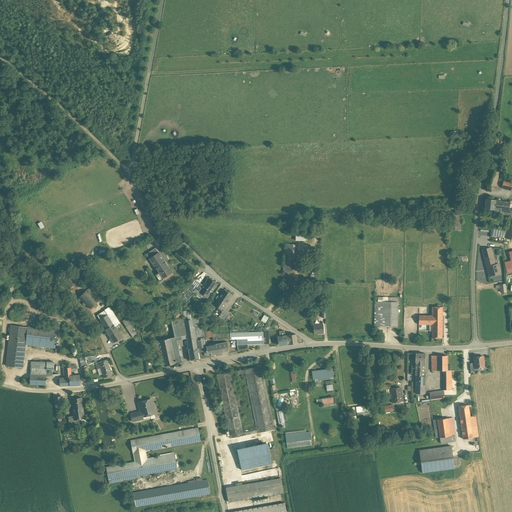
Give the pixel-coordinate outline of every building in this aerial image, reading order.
[(499,172),(489,169),(485,184),(496,187),(497,182),(499,172)] [(511,185),(511,182),(503,180),(502,183),(501,188),(511,190),(511,185)] [(495,200),(486,199),(485,208),(494,209),(495,200)] [(510,202),(495,200),(494,209),(500,210),(500,214),(511,215),(511,209),(510,209),(510,208),(509,208),(510,202)] [(154,211),(152,212),(155,220),(154,220),(157,228),(161,227),(154,211)] [(461,214),(449,214),(449,230),(460,230),(461,214)] [(306,231),(296,231),(296,240),(306,241),(306,231)] [(294,244),(285,243),(283,272),(292,272),(294,244)] [(155,248),(147,254),(149,258),(158,252),(155,248)] [(490,248),(482,250),(487,267),(494,265),(494,264),(495,263),(495,262),(494,262),(490,248)] [(158,252),(149,258),(154,264),(162,258),(158,252)] [(162,258),(154,264),(159,272),(163,278),(163,277),(172,271),(163,258),(163,259),(162,258)] [(494,265),(487,267),(489,276),(500,273),(498,264),(494,265)] [(75,272),(64,281),(70,288),(81,278),(75,272)] [(159,272),(150,278),(154,285),(164,278),(163,277),(163,278),(159,272)] [(216,284),(208,278),(203,286),(200,284),(196,290),(203,295),(200,298),(204,301),(206,297),(207,298),(216,284)] [(194,280),(188,288),(193,292),(195,289),(196,290),(200,284),(194,280)] [(100,299),(90,287),(87,290),(98,302),(100,299)] [(193,292),(188,288),(183,295),(186,301),(194,292),(193,292)] [(231,294),(224,289),(214,304),(222,309),(231,294)] [(98,302),(87,290),(79,297),(90,309),(98,302)] [(374,326),(397,327),(397,302),(387,302),(374,301),(374,326)] [(120,324),(110,307),(97,314),(97,315),(100,319),(99,319),(109,335),(117,329),(122,327),(120,324)] [(432,329),(442,329),(442,307),(432,307),(432,315),(432,324),(432,329)] [(22,318),(22,315),(22,312),(20,310),(18,309),(15,308),(13,309),(11,310),(9,313),(9,315),(9,318),(11,320),(13,321),(16,322),(18,321),(20,320),(22,318)] [(230,313),(224,309),(219,316),(225,320),(230,313)] [(432,315),(419,315),(418,324),(429,324),(432,324),(432,315)] [(184,320),(183,320),(184,324),(186,335),(188,349),(206,346),(204,338),(203,332),(203,330),(200,317),(184,320)] [(137,334),(127,318),(122,321),(133,337),(137,334)] [(183,318),(171,320),(172,322),(164,323),(165,331),(151,334),(152,342),(176,337),(174,326),(184,324),(183,320),(184,320),(183,318)] [(184,324),(174,326),(176,337),(186,335),(184,324)] [(323,324),(313,325),(314,334),(323,333),(323,324)] [(27,327),(11,325),(6,366),(22,368),(25,344),(27,327)] [(57,331),(27,327),(25,344),(55,348),(57,331)] [(117,329),(109,335),(113,342),(122,337),(117,329)] [(442,329),(432,329),(432,331),(432,338),(442,338),(442,329)] [(263,332),(230,334),(230,339),(237,339),(237,344),(247,344),(260,343),(260,342),(263,342),(263,332)] [(295,334),(287,335),(287,333),(284,333),(279,334),(280,336),(278,336),(279,345),(288,344),(297,343),(295,334)] [(176,337),(152,342),(158,367),(181,362),(176,337)] [(188,349),(190,361),(200,359),(210,357),(210,355),(214,354),(216,355),(217,355),(223,354),(222,353),(229,351),(227,342),(206,346),(188,349)] [(425,353),(415,353),(414,376),(416,376),(424,376),(425,376),(426,376),(426,373),(424,373),(425,353)] [(95,355),(87,356),(89,364),(97,361),(95,355)] [(447,355),(436,356),(436,371),(443,371),(447,370),(447,355)] [(482,356),(474,357),(474,363),(475,368),(484,367),(483,364),(484,363),(484,362),(483,361),(482,356)] [(112,375),(107,359),(96,363),(97,369),(101,368),(104,378),(112,375)] [(53,362),(31,361),(30,369),(45,369),(53,370),(53,362)] [(261,366),(244,369),(245,373),(257,430),(273,427),(272,421),(261,366)] [(63,376),(65,376),(65,377),(59,378),(60,386),(70,385),(70,379),(72,378),(71,375),(71,371),(71,367),(63,368),(63,376)] [(447,370),(443,371),(443,390),(451,390),(451,370),(447,370)] [(217,374),(226,420),(239,417),(237,407),(236,400),(231,375),(230,372),(217,374)] [(30,374),(30,384),(46,385),(46,376),(46,375),(30,374)] [(79,375),(71,375),(72,378),(70,379),(70,385),(80,385),(79,375)] [(424,376),(416,376),(415,393),(424,394),(425,376),(424,376)] [(400,387),(390,389),(392,402),(403,401),(400,387)] [(444,390),(429,392),(431,400),(444,398),(444,390)] [(62,396),(54,397),(55,404),(63,403),(62,396)] [(81,397),(72,399),(74,409),(82,407),(83,407),(81,397)] [(147,400),(138,402),(140,411),(137,412),(139,420),(142,419),(142,416),(150,415),(150,413),(154,411),(151,399),(147,401),(147,400)] [(468,405),(458,406),(459,415),(469,414),(468,405)] [(82,407),(74,409),(73,409),(74,416),(78,415),(78,419),(80,419),(80,415),(83,415),(82,407)] [(137,412),(131,414),(132,421),(139,420),(137,412)] [(469,414),(459,415),(463,439),(478,437),(475,416),(470,416),(469,414)] [(74,416),(68,417),(70,427),(79,425),(78,419),(78,415),(74,416)] [(243,433),(239,417),(226,420),(230,438),(243,436),(243,433)] [(447,418),(437,420),(440,437),(449,436),(447,418)] [(198,428),(134,440),(136,448),(137,451),(145,450),(145,451),(200,441),(198,428)] [(306,429),(285,432),(287,448),(313,444),(311,431),(307,432),(306,429)] [(449,436),(440,437),(440,443),(455,441),(454,435),(449,436)] [(268,444),(237,450),(241,470),(272,463),(268,444)] [(451,446),(419,450),(422,473),(455,468),(451,446)] [(145,450),(137,451),(136,448),(132,448),(135,462),(147,460),(147,458),(145,451),(145,450)] [(174,453),(147,458),(147,460),(135,462),(106,467),(108,479),(137,474),(137,475),(177,468),(174,453)] [(137,477),(137,475),(137,474),(108,479),(109,482),(137,477)] [(197,481),(133,492),(135,507),(210,494),(207,479),(202,480),(201,478),(196,479),(197,481)] [(280,478),(226,488),(228,502),(254,497),(269,495),(283,493),(280,478)] [(286,511),(285,503),(232,511),(286,511)]
